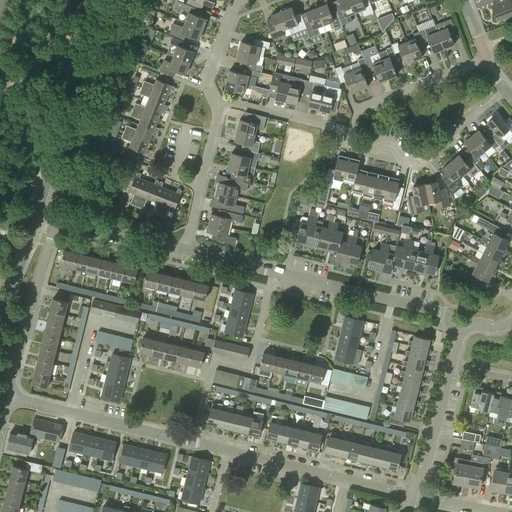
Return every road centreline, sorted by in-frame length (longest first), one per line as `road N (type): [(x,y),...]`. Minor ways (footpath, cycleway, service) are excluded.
road 1 (residential): [(16,400),(13,381),(57,226),(187,249)]
road 2 (tertiary): [(26,241),(116,0)]
road 3 (residential): [(187,249),(393,302)]
road 4 (residential): [(505,92),(422,167),(383,147),(348,145),(352,134)]
road 5 (residential): [(227,451),(69,412)]
road 6 (residential): [(352,134),(360,112),(488,62)]
road 7 (residential): [(187,249),(219,117),(214,101)]
road 8 (residential): [(352,134),(214,101)]
road 9 (residential): [(69,412),(93,320),(134,330)]
road 10 (residential): [(408,495),(422,475),(451,367)]
road 11 (residential): [(332,386),(370,396),(393,302)]
road 12 (residential): [(347,481),(227,451)]
